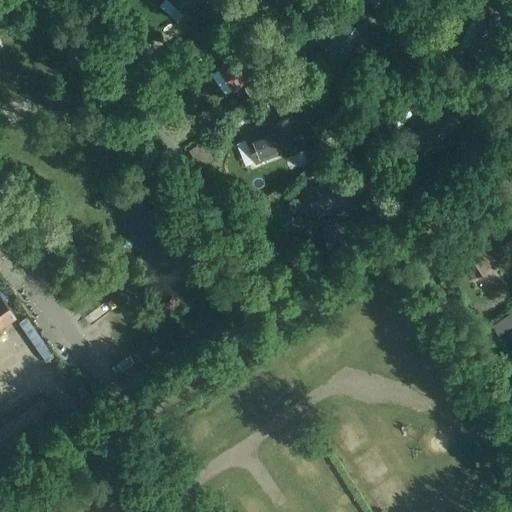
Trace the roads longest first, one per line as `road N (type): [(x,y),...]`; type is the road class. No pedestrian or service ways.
road 1 (residential): [(287,316),(172,397),(136,409),(111,395),(0,230)]
road 2 (residential): [(76,0),(287,316)]
road 3 (residential): [(480,179),(287,316)]
